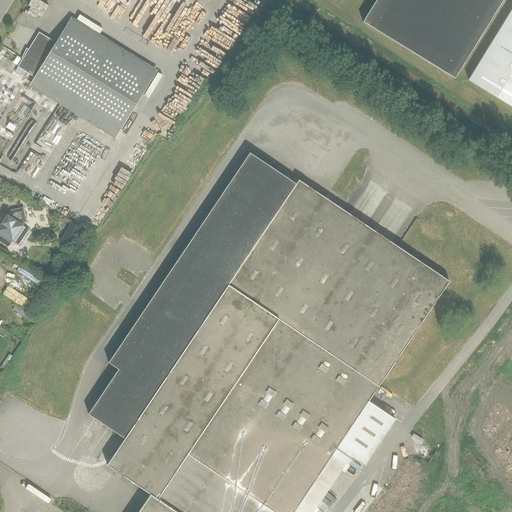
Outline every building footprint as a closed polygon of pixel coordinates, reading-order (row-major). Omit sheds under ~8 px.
[(503,0),(376,0),(363,22),(454,79),(503,0)] [(26,25),(37,6),(32,3),(28,1),(26,4),(30,7),(21,22),(26,25)] [(104,12),(122,22),(127,12),(109,2),(104,12)] [(511,8),(496,36),(468,80),(511,107),(511,8)] [(39,33),(17,68),(120,131),(152,80),(66,26),(56,43),(39,33)] [(14,160),(19,162),(24,153),(18,151),(14,160)] [(313,511),(345,464),(348,466),(354,458),(365,465),(395,419),(368,401),(448,283),(298,181),(297,183),(250,152),(108,363),(118,370),(87,415),(124,440),(106,467),(149,496),(138,511),(313,511)] [(0,222),(2,224),(0,227),(0,242),(8,247),(12,240),(19,245),(28,231),(22,226),(25,221),(23,209),(11,212),(7,216),(2,213),(0,216),(0,222)] [(71,223),(60,241),(70,247),(80,228),(71,223)] [(0,329),(18,342),(31,324),(0,303),(0,329)]
